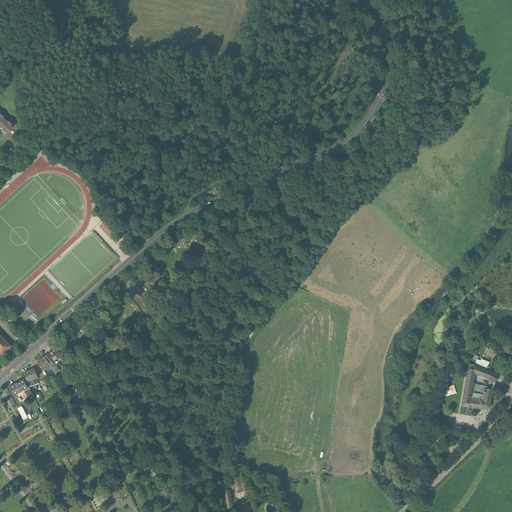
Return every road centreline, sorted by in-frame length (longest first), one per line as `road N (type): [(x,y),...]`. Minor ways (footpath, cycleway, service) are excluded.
road 1 (tertiary): [(0,379),(171,226),(354,135),(386,71),(382,29),(363,0)]
road 2 (unknown): [(280,297),(465,94),(468,79),(439,40),(428,0)]
road 3 (track): [(280,297),(395,124),(401,102),(391,68)]
road 4 (track): [(214,82),(150,212),(144,248)]
road 5 (residential): [(404,508),(503,414),(511,381)]
road 6 (track): [(214,82),(172,60),(130,55),(103,12),(80,0)]
road 7 (track): [(228,511),(219,445),(225,389)]
